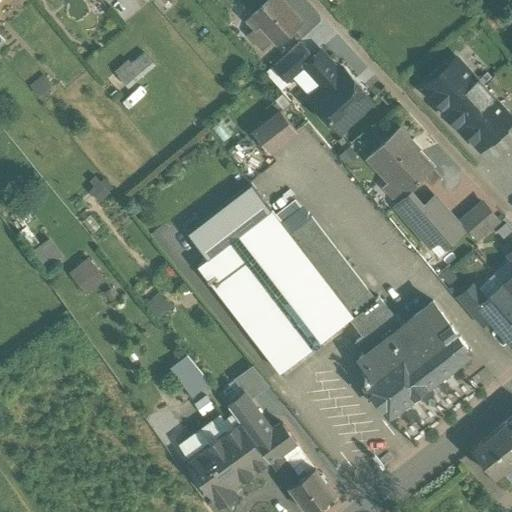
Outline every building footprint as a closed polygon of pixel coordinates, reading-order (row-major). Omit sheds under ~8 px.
[(299,26),(275,0),(274,0),(246,25),(257,37),(262,33),(275,47),(299,26)] [(236,27),(231,21),(224,26),(229,33),(236,27)] [(121,35),(106,48),(112,55),(127,42),(121,35)] [(299,47),(274,70),(289,86),(293,82),(303,72),(302,71),(312,62),(299,47)] [(312,62),(302,71),(303,72),(293,82),(321,111),(319,113),(329,125),(331,123),(341,133),(372,104),(342,72),(339,75),(320,55),(312,62)] [(144,57),(136,65),(146,77),(153,71),(155,70),(144,57)] [(426,91),(482,151),(511,123),(456,63),(426,91)] [(133,67),(118,80),(128,93),(143,80),(133,67)] [(45,81),(34,91),(43,102),(54,92),(45,81)] [(296,137),(280,116),(253,136),(269,158),(296,137)] [(399,131),(367,160),(403,199),(404,200),(404,199),(420,184),(420,183),(432,172),(410,148),(412,146),(399,131)] [(208,262),(271,213),(251,188),(188,236),(208,262)] [(435,200),(423,210),(412,198),(407,202),(404,199),(404,200),(403,199),(395,207),(398,211),(397,211),(430,249),(439,241),(445,247),(462,232),(435,200)] [(499,225),(482,206),(462,223),(479,243),(499,225)] [(352,319),(271,213),(208,262),(198,269),(279,375),(312,350),(319,351),(320,344),(352,319)] [(375,303),(311,220),(290,236),(354,319),(350,322),(363,339),(356,345),(365,357),(401,329),(379,300),(375,303)] [(52,267),(65,257),(53,241),(39,252),(52,267)] [(102,283),(88,263),(69,277),(86,297),(102,283)] [(511,279),(503,287),(511,297),(511,279)] [(511,345),(511,297),(503,287),(484,303),(479,308),(490,320),(511,345)] [(471,288),(457,301),(481,329),(490,320),(479,308),(484,303),(471,288)] [(471,353),(433,304),(419,315),(439,341),(457,364),(471,353)] [(365,357),(359,362),(374,381),(406,358),(410,363),(439,341),(419,315),(401,329),(365,357)] [(374,381),(365,387),(388,417),(457,364),(439,341),(410,363),(406,358),(374,381)] [(208,385),(186,359),(170,373),(191,399),(208,385)] [(272,435),(245,398),(228,409),(240,426),(256,447),(257,446),(272,435)] [(511,419),(499,430),(511,446),(511,419)] [(256,447),(240,426),(230,434),(258,471),(268,464),(256,447)] [(272,435),(257,446),(270,464),(295,446),(283,428),(272,435)] [(511,446),(499,430),(474,450),(496,479),(511,465),(511,446)] [(258,471),(230,434),(187,464),(219,508),(234,498),(229,492),(258,471)] [(295,446),(270,464),(288,489),(314,471),(295,446)] [(314,471),(288,489),(304,511),(316,511),(334,499),(314,471)]
